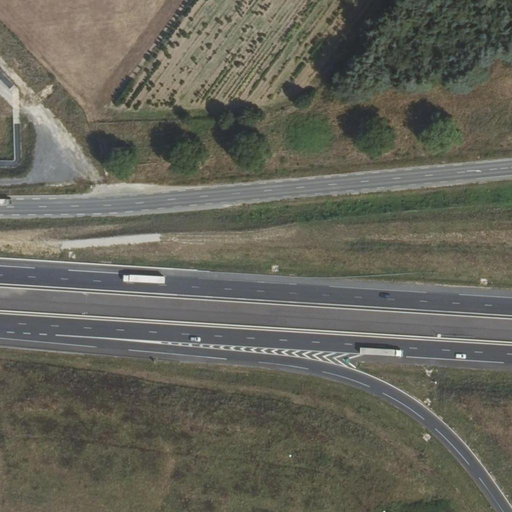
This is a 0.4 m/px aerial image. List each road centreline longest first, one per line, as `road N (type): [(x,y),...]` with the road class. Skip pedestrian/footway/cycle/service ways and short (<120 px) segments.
road 1 (trunk): [(26,328),(365,381),(428,421),(502,511)]
road 2 (secondary): [(0,206),(176,199),(511,167)]
road 3 (trunk): [(511,306),(0,273)]
road 4 (trunk): [(26,328),(511,356)]
